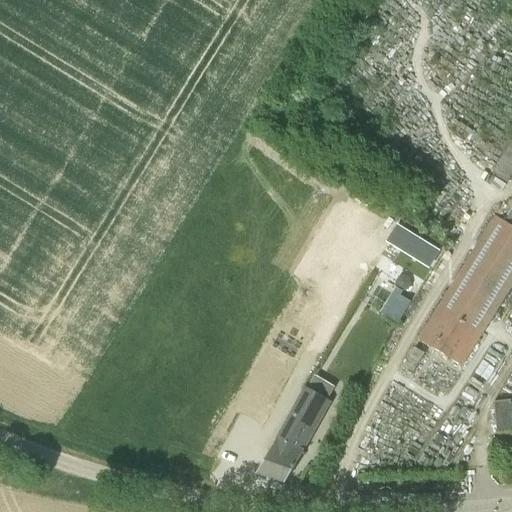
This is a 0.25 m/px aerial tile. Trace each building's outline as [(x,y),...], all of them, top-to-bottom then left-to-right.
[(508,185),(511,177),(511,140),(491,175),(508,185)] [(511,210),(504,223),(495,216),(417,342),(462,368),(484,332),(511,286),(511,210)] [(420,265),(397,253),(392,261),(413,275),(420,265)] [(413,375),(424,355),(414,349),(402,369),(413,375)] [(285,484),(305,449),(301,447),(328,401),(306,388),(274,440),(276,441),(257,475),(285,484)] [(511,400),(494,403),(497,434),(511,432),(511,400)]
